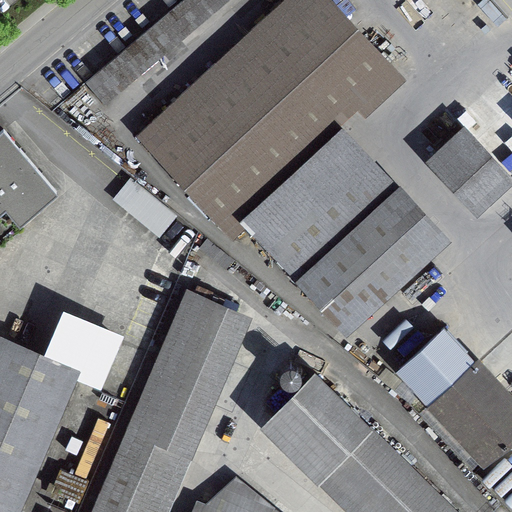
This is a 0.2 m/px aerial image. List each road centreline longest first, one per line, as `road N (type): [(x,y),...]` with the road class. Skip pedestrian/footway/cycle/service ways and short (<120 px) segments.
road 1 (unknown): [(40,280),(74,230),(82,181),(2,77)]
road 2 (residential): [(0,79),(92,0)]
